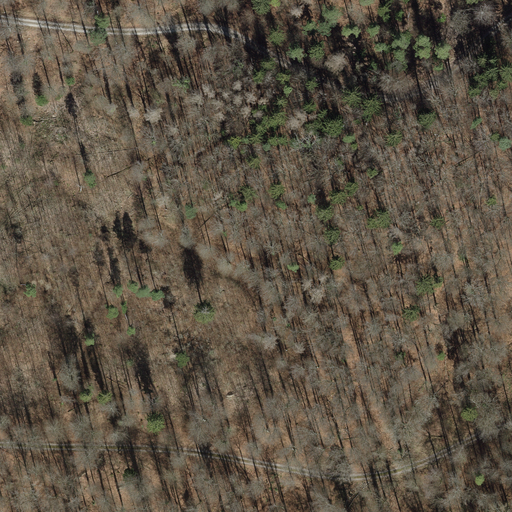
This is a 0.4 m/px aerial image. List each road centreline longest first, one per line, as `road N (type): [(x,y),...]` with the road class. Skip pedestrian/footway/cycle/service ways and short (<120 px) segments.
road 1 (track): [(0,18),(115,30),(220,28),(340,88),(384,97),(437,79),(511,15)]
road 2 (track): [(0,445),(187,451),(364,478),(404,470),(511,424)]
